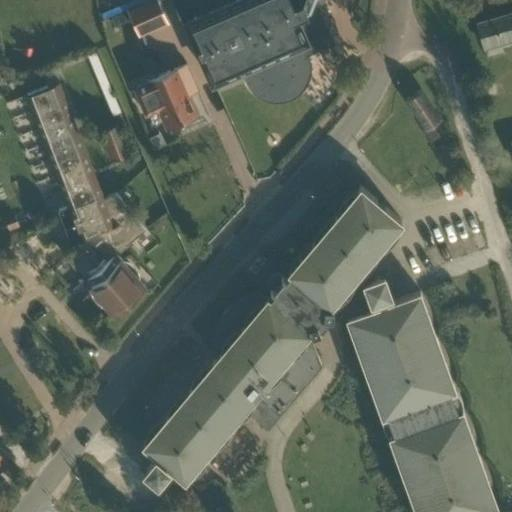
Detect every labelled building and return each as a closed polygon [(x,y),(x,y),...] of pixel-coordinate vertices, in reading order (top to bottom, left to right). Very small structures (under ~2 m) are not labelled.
[(157,0),(148,0),(127,9),(137,32),(166,20),(157,0)] [(241,0),(188,24),(213,82),(242,69),(247,80),(249,86),(253,90),(257,93),(262,96),(267,99),(273,100),(279,100),(284,99),(290,97),(295,95),(299,91),(303,87),(306,82),(308,76),(309,71),(310,65),(309,59),(307,54),(326,46),(333,43),(315,3),(318,0),(241,0)] [(511,11),(477,22),(482,41),(484,47),(490,46),(511,39),(511,11)] [(100,48),(91,51),(106,94),(115,91),(100,48)] [(146,82),(133,88),(145,114),(158,108),(166,128),(170,126),(172,130),(188,123),(187,119),(199,113),(187,86),(195,82),(186,62),(145,80),(146,82)] [(48,86),(27,93),(68,204),(58,207),(62,218),(65,216),(70,230),(77,227),(80,236),(82,240),(78,243),(90,256),(88,258),(76,268),(85,279),(114,312),(144,285),(116,253),(146,227),(128,206),(116,192),(103,196),(76,122),(63,88),(60,81),(48,86)] [(424,128),(440,117),(420,88),(405,99),(424,128)] [(111,159),(130,152),(118,122),(100,129),(111,159)] [(211,340),(210,344),(219,351),(143,442),(161,457),(159,459),(155,456),(143,469),(157,481),(169,468),(165,464),(167,462),(184,477),(208,449),(213,453),(217,451),(219,450),(222,448),(224,446),(226,445),(229,441),(230,440),(232,437),(233,435),(234,433),(235,430),(236,428),(236,426),(237,424),(232,420),(244,406),(268,427),(321,365),(310,334),(320,330),(319,326),(322,325),(327,319),(328,316),(332,316),(333,312),(346,314),(416,511),(509,511),(509,510),(504,511),(492,511),(491,508),(498,506),(420,290),(387,302),(384,296),(391,293),(384,274),(374,277),(370,265),(383,250),(379,247),(401,220),(360,185),(289,269),(290,270),(285,276),(282,273),(281,274),(278,271),(275,273),(268,281),(267,284),(270,287),(273,290),(268,296),(267,295),(258,288),(254,289),(248,291),(244,293),(242,294),(238,296),(235,299),(232,301),(228,305),(225,308),(223,310),(221,313),(218,317),(216,322),(214,328),(213,330),(212,333),(211,337),(211,340)] [(75,268),(88,256),(78,244),(65,256),(75,268)]
